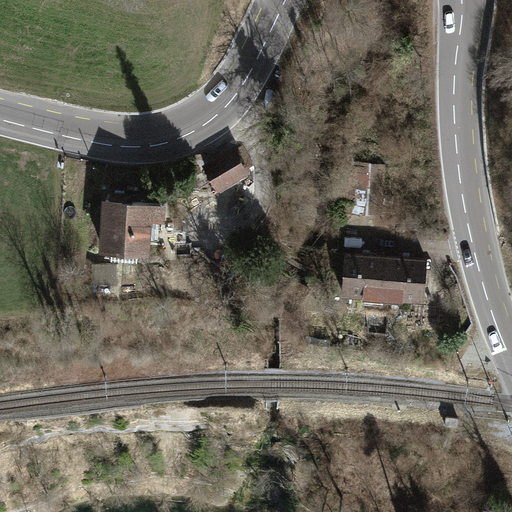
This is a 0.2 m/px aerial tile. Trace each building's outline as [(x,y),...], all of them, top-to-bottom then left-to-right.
[(232,152),(203,168),(217,193),(246,177),(232,152)] [(356,187),(386,188),(386,161),(356,161),(356,187)] [(57,239),(59,173),(32,172),(31,206),(44,207),(43,239),(57,239)] [(14,195),(14,179),(3,179),(3,201),(30,201),(30,195),(14,195)] [(155,205),(112,201),(108,250),(151,254),(155,205)] [(427,261),(346,254),(343,292),(424,298),(427,261)]
